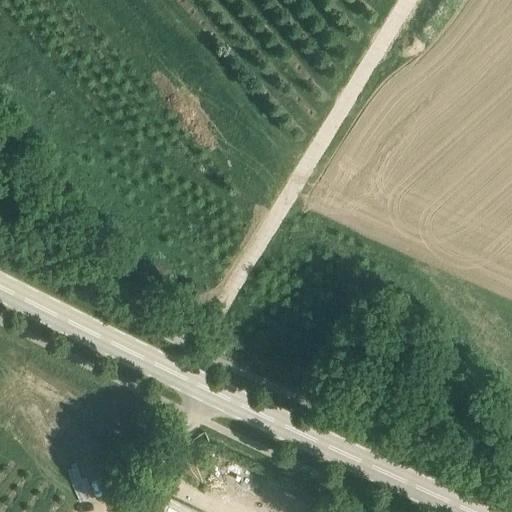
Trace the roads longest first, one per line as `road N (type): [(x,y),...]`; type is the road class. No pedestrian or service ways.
road 1 (track): [(409,0),(198,350),(195,416),(145,494)]
road 2 (secondary): [(473,511),(0,286)]
